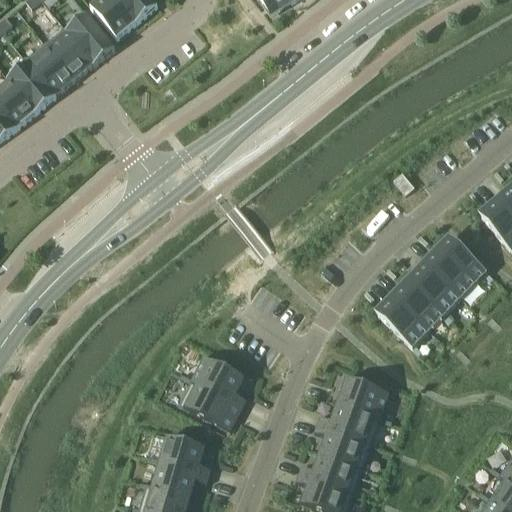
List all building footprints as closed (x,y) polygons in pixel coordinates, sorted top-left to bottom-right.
[(37,0),(34,0),(27,7),(33,14),(43,6),(37,0)] [(117,44),(138,28),(115,0),(104,0),(91,12),(117,44)] [(149,0),(115,0),(138,28),(158,11),(149,0)] [(259,0),(272,19),(291,6),(292,8),(293,8),(287,0),(259,0)] [(287,0),(293,8),(304,0),(287,0)] [(65,33),(95,70),(115,54),(87,19),(68,35),(65,32),(65,33)] [(7,22),(0,28),(0,33),(4,38),(13,30),(7,22)] [(65,33),(45,49),(75,85),(93,70),(94,71),(95,70),(65,33)] [(58,99),(75,85),(45,49),(26,65),(56,102),(57,101),(56,101),(58,99)] [(8,83),(37,118),(56,102),(26,65),(25,65),(27,68),(15,78),(8,83)] [(0,113),(17,134),(37,118),(8,83),(7,84),(9,86),(0,93),(0,113)] [(460,116),(474,138),(505,120),(492,97),(460,116)] [(0,147),(17,134),(0,113),(0,147)] [(403,178),(394,185),(406,200),(415,192),(403,178)] [(511,195),(500,206),(511,219),(511,195)] [(511,219),(500,206),(482,221),(510,254),(511,252),(511,219)] [(453,243),(427,270),(462,303),(478,286),(475,283),(484,273),(453,243)] [(427,270),(411,286),(442,316),(441,317),(445,320),(462,303),(427,270)] [(487,277),(485,280),(491,286),(493,283),(487,277)] [(411,286),(395,302),(426,333),(427,332),(438,320),(441,317),(442,316),(411,286)] [(395,302),(378,319),(413,353),(431,335),(427,332),(426,333),(395,302)] [(449,317),(446,320),(452,325),(455,323),(449,317)] [(446,320),(443,323),(449,328),(452,326),(446,320)] [(416,351),(413,353),(419,359),(422,356),(416,351)] [(204,362),(191,386),(233,408),(243,413),(247,405),(237,400),(246,383),(204,362)] [(346,382),(337,408),(381,424),(390,399),(346,382)] [(191,386),(179,410),(230,437),(243,413),(233,408),(191,386)] [(320,422),(317,429),(328,433),(372,449),(381,424),(337,408),(330,426),(320,422)] [(317,429),(314,437),(325,441),(319,458),(363,474),(372,449),(328,433),(317,429)] [(166,441),(159,467),(198,478),(209,482),(212,474),(200,471),(206,452),(166,441)] [(302,471),(299,479),(310,483),(354,499),(363,474),(319,458),(313,475),(302,471)] [(511,463),(499,482),(504,485),(506,483),(511,487),(511,463)] [(159,467),(151,492),(191,504),(196,486),(207,489),(209,482),(198,478),(159,467)] [(299,479),(296,486),(307,490),(301,509),(309,511),(349,511),(354,499),(310,483),(299,479)] [(504,485),(490,505),(499,511),(511,511),(511,487),(506,483),(504,485)] [(146,491),(139,511),(188,511),(191,504),(151,492),(146,491)]
